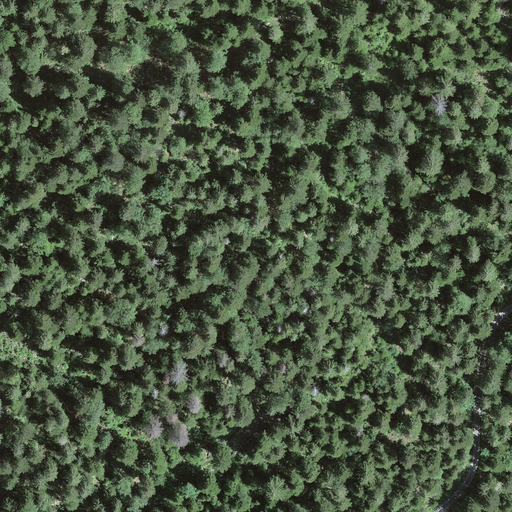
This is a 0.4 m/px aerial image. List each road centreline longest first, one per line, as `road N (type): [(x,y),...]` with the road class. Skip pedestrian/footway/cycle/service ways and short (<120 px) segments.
road 1 (track): [(311,0),(239,45),(118,41),(64,55),(0,102)]
road 2 (track): [(439,511),(472,476),(483,355),(511,307)]
